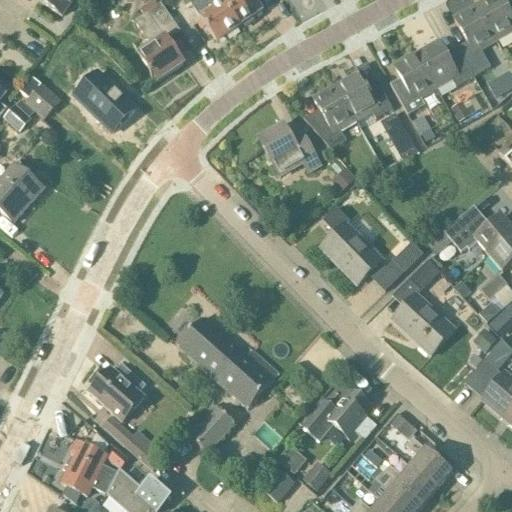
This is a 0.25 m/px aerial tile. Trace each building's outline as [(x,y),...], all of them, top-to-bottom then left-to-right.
[(62,18),(75,0),(39,0),(39,1),(62,18)] [(135,23),(153,49),(140,57),(159,84),(184,66),(167,42),(181,32),(161,4),(157,0),(155,0),(140,11),(144,16),(135,23)] [(200,0),(191,6),(193,9),(218,44),(238,30),(241,28),(223,2),(221,0),(200,0)] [(221,0),(223,2),(241,28),(264,12),(255,0),(221,0)] [(501,0),(488,0),(476,7),(496,43),(511,33),(511,4),(506,8),(501,0)] [(457,50),(463,61),(468,69),(474,79),(491,69),(481,52),(496,43),(476,7),(453,20),(467,44),(457,50)] [(439,43),(416,56),(437,91),(452,82),(456,89),(474,79),(468,69),(463,61),(457,50),(446,56),(439,43)] [(401,80),(390,86),(408,117),(425,107),(421,100),(437,91),(416,56),(394,68),(401,80)] [(358,75),(336,88),(356,123),(372,114),(376,122),(393,112),(375,79),(364,85),(358,75)] [(113,135),(135,112),(98,76),(75,99),(113,135)] [(27,102),(21,109),(34,121),(40,114),(46,119),(60,103),(43,89),(33,79),(22,91),(30,98),(27,102)] [(496,100),(507,94),(499,80),(488,86),(496,100)] [(336,88),(313,101),(320,112),(304,121),(331,152),(347,143),(341,132),(356,123),(336,88)] [(457,107),(465,121),(481,111),(473,98),(457,107)] [(30,121),(29,120),(16,109),(15,108),(5,120),(20,133),(30,121)] [(395,115),(379,124),(402,163),(418,154),(404,129),(395,115)] [(305,140),(294,147),(284,128),(259,142),(278,177),(303,164),(308,174),(320,167),(305,140)] [(431,132),(422,137),(427,146),(436,141),(431,132)] [(479,132),(471,139),(477,147),(486,140),(479,132)] [(511,155),(506,148),(499,154),(511,169),(511,155)] [(0,212),(15,226),(44,191),(15,166),(0,183),(0,212)] [(341,195),(352,186),(343,176),(332,185),(341,195)] [(323,224),(334,235),(321,248),(358,286),(380,264),(365,248),(366,247),(348,228),(351,225),(337,210),(323,224)] [(474,242),(488,258),(511,238),(511,231),(501,219),(488,230),(471,211),(444,234),(461,254),(474,242)] [(511,238),(488,258),(503,275),(511,267),(511,238)] [(412,245),(393,263),(405,275),(424,257),(420,254),(412,245)] [(428,263),(410,282),(422,294),(440,275),(428,263)] [(482,293),(490,302),(507,287),(500,278),(482,293)] [(461,282),(454,289),(464,300),(471,293),(461,282)] [(490,302),(501,315),(509,307),(511,304),(511,297),(505,289),(490,302)] [(431,313),(415,299),(414,298),(405,309),(394,322),(432,356),(454,331),(432,312),(431,313)] [(248,412),(280,377),(251,352),(246,357),(203,319),(177,348),(248,412)] [(497,345),(486,336),(476,348),(487,357),(497,345)] [(511,353),(503,343),(478,371),(491,382),(511,356),(511,353)] [(114,375),(110,372),(89,396),(124,427),(146,403),(133,392),(140,385),(121,368),(114,375)] [(503,378),(483,402),(511,426),(511,381),(505,376),(503,378)] [(361,414),(369,405),(352,390),(335,410),(323,400),(300,427),(320,443),(333,427),(350,442),(368,420),(361,414)] [(213,407),(187,437),(209,456),(235,427),(213,407)] [(417,431),(399,416),(391,425),(409,441),(417,431)] [(103,429),(154,474),(155,472),(163,464),(135,439),(112,419),(103,429)] [(413,441),(406,449),(419,460),(411,469),(437,492),(452,474),(426,452),(413,441)] [(86,499),(91,489),(106,497),(117,475),(102,467),(106,458),(76,443),(69,455),(74,457),(60,485),(86,499)] [(289,448),(278,461),(279,462),(294,475),(305,462),(290,449),(289,448)] [(365,455),(373,467),(383,462),(375,449),(365,455)] [(118,451),(110,461),(121,471),(129,461),(118,451)] [(318,465),(303,483),(317,494),(332,477),(318,465)] [(389,468),(383,475),(422,509),(437,492),(411,469),(402,479),(389,468)] [(143,491),(120,471),(107,497),(124,511),(162,511),(173,500),(151,481),(143,491)] [(389,494),(381,504),(390,511),(419,511),(422,509),(383,475),(376,483),(389,494)] [(277,504),(281,500),(294,485),(283,476),(266,495),(277,504)] [(370,511),(360,503),(353,510),(355,511),(390,511),(381,504),(374,511),(370,511)]
